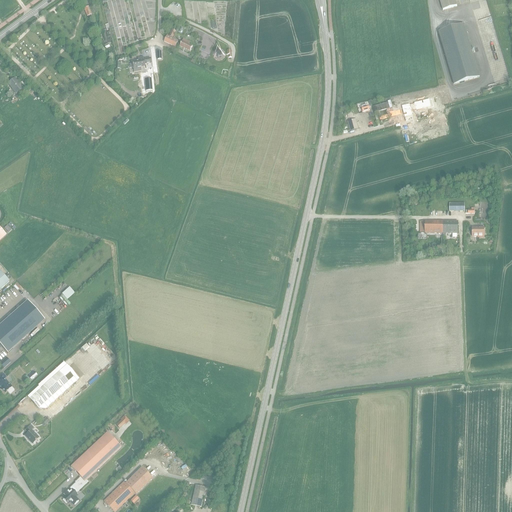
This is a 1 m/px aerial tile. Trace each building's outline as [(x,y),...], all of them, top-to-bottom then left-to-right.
[(439,0),(443,10),(457,6),(455,0),(439,0)] [(454,85),(480,77),(464,25),(439,32),(454,85)] [(177,42),(178,41),(167,36),(164,42),(175,47),(178,42),(177,42)] [(190,51),(193,46),(189,44),(190,42),(183,39),(180,46),(190,51)] [(132,64),(129,64),(130,68),(133,67),(134,72),(141,71),(141,68),(145,67),(144,65),(151,64),(150,58),(143,59),(143,57),(138,58),(138,61),(132,62),(132,64)] [(16,94),(22,89),(15,79),(8,84),(16,94)] [(32,89),(24,80),(22,82),(30,91),(32,89)] [(414,104),(410,105),(409,104),(401,106),(405,121),(413,119),(411,111),(416,110),(416,111),(431,107),(429,99),(414,103),(414,104)] [(358,129),(356,119),(347,122),(350,131),(358,129)] [(449,211),(464,211),(464,203),(449,203),(449,211)] [(458,222),(424,222),(420,222),(420,234),(442,234),(442,236),(446,236),(446,234),(458,234),(458,222)] [(484,228),(472,227),(472,236),(473,236),(474,237),(476,237),(477,237),(480,237),(484,237),(484,228)] [(0,289),(9,282),(0,271),(0,289)] [(79,299),(62,282),(52,291),(68,309),(79,299)] [(27,302),(0,326),(0,344),(7,353),(44,320),(27,302)] [(11,362),(6,357),(0,362),(0,363),(4,368),(11,362)] [(27,397),(38,409),(45,409),(79,379),(67,365),(41,389),(39,387),(27,397)] [(34,372),(28,377),(31,380),(37,375),(34,372)] [(0,388),(1,390),(2,389),(5,393),(7,391),(10,394),(14,390),(11,387),(4,379),(6,377),(3,374),(0,376),(0,388)] [(32,444),(39,438),(31,430),(34,428),(31,425),(26,430),(28,433),(25,436),(32,444)] [(63,499),(62,500),(66,504),(67,503),(67,504),(68,504),(70,502),(73,505),(74,504),(75,505),(79,502),(78,501),(79,500),(76,497),(77,495),(76,494),(88,482),(86,480),(121,447),(112,438),(107,433),(70,467),(80,477),(75,482),(76,483),(70,488),(71,490),(69,491),(68,490),(64,494),(65,496),(63,498),(63,499)] [(114,511),(134,493),(136,495),(152,479),(142,468),(125,484),(124,482),(104,502),(113,511),(114,511)] [(191,505),(201,507),(205,487),(195,485),(191,505)]
